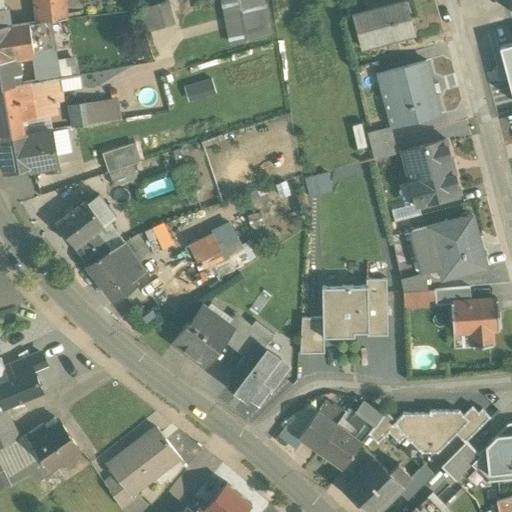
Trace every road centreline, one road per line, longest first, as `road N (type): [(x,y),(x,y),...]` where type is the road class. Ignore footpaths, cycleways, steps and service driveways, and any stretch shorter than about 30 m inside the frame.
road 1 (tertiary): [(232,430),(92,317),(30,258),(0,215)]
road 2 (residential): [(248,444),(313,386),(409,392),(511,383)]
road 3 (residential): [(511,214),(459,3)]
